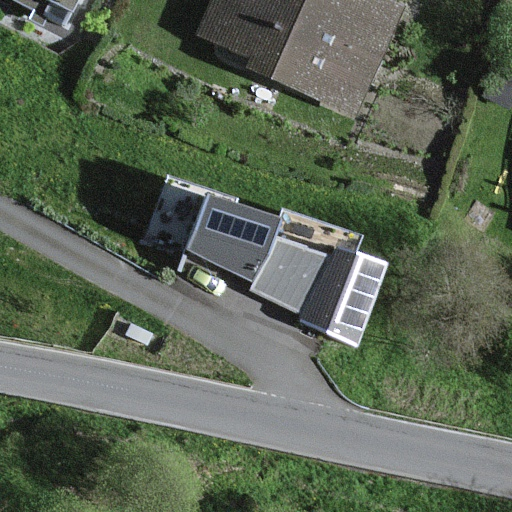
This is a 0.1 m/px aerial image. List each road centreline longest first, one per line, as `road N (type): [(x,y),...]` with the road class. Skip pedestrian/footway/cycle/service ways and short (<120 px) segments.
road 1 (residential): [(317,427),(298,378),(0,208)]
road 2 (tertiary): [(317,427),(0,369)]
road 3 (tertiary): [(511,467),(317,427)]
